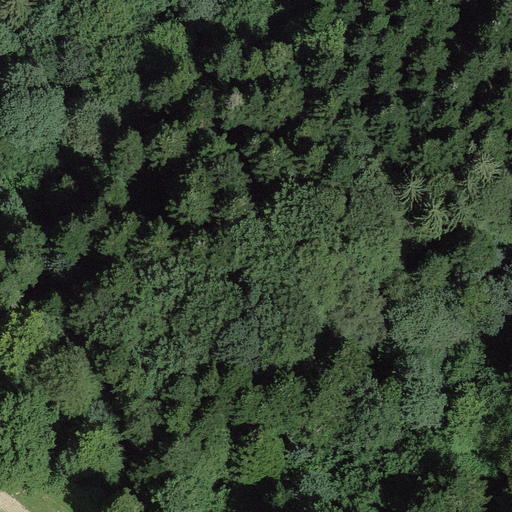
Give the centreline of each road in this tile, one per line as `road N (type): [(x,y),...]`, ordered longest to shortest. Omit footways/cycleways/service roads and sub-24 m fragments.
road 1 (track): [(248,0),(0,258)]
road 2 (track): [(104,511),(0,436)]
